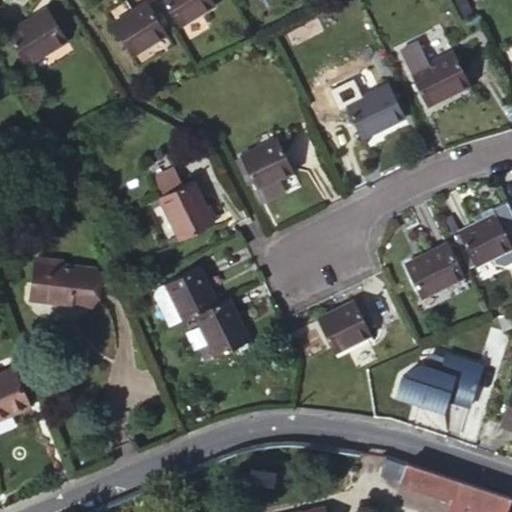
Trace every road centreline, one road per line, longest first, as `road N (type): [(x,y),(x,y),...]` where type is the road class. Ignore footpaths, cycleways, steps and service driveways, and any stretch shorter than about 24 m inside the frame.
road 1 (residential): [(41,511),(263,425),(346,429),(511,481)]
road 2 (residential): [(511,150),(448,165),(368,213),(320,255)]
